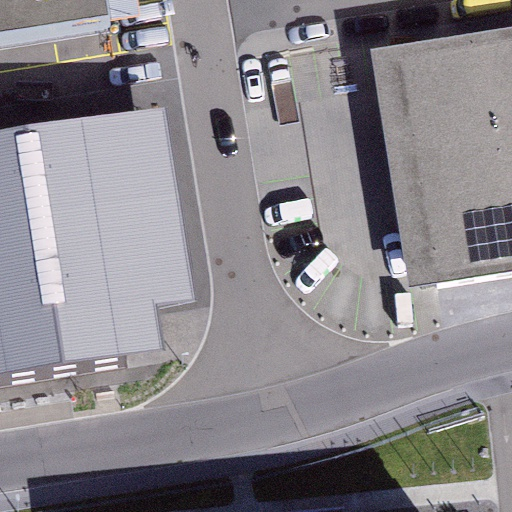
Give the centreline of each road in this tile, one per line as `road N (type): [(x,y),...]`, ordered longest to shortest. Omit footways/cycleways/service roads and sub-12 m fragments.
road 1 (unclassified): [(260,440),(187,0)]
road 2 (unclassified): [(511,356),(260,440)]
road 3 (unclassified): [(260,440),(0,479)]
